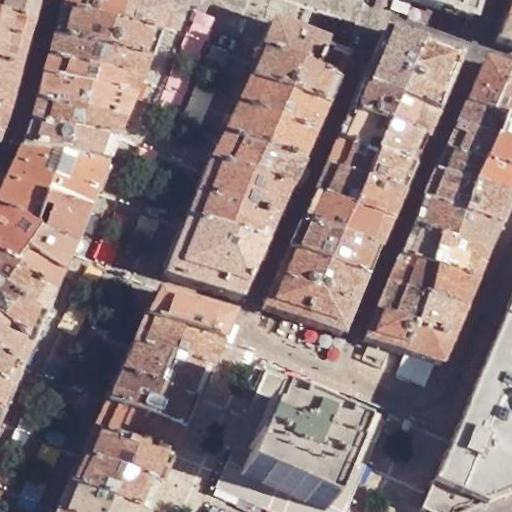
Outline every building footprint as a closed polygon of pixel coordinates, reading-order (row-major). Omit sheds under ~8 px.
[(0,0),(0,18),(30,26),(37,0),(0,0)] [(61,0),(57,15),(110,28),(119,0),(61,0)] [(119,0),(110,28),(156,39),(167,11),(143,0),(119,0)] [(406,0),(471,20),(476,0),(406,0)] [(57,15),(51,41),(87,49),(109,54),(147,63),(156,39),(110,28),(57,15)] [(0,69),(16,74),(18,69),(30,26),(0,18),(0,69)] [(286,64),(299,33),(275,24),(271,23),(270,25),(258,51),(257,52),(286,64)] [(511,25),(504,23),(493,44),(511,49),(511,25)] [(325,44),(299,33),(286,64),(312,75),(325,44)] [(406,76),(420,45),(383,33),(369,62),(406,76)] [(47,55),(45,60),(93,71),(139,82),(147,63),(109,54),(87,49),(51,41),(47,55)] [(349,52),(325,44),(312,75),(336,84),(349,52)] [(396,100),(435,115),(460,57),(420,45),(406,76),(396,100)] [(312,75),(286,64),(257,52),(245,81),(325,109),(336,84),(312,75)] [(44,66),(41,80),(90,90),(90,89),(99,92),(132,98),(139,82),(93,71),(45,60),(44,66)] [(358,86),(396,100),(406,76),(369,62),(358,86)] [(482,65),(463,107),(489,116),(507,73),(482,65)] [(0,112),(6,114),(10,99),(16,74),(0,69),(0,112)] [(489,116),(502,122),(511,124),(511,74),(507,73),(489,116)] [(41,80),(34,106),(123,122),(132,98),(99,92),(90,89),(90,90),(41,80)] [(325,109),(245,81),(236,102),(228,120),(219,137),(300,164),(309,146),(325,109)] [(346,115),(384,128),(396,100),(358,86),(346,115)] [(384,128),(423,142),(435,115),(396,100),(384,128)] [(34,106),(28,128),(114,143),(123,122),(34,106)] [(463,107),(453,130),(491,146),(502,122),(489,116),(463,107)] [(334,141),(372,155),(374,151),(384,128),(346,115),(334,141)] [(491,146),(482,166),(486,167),(511,175),(511,124),(502,122),(491,146)] [(28,128),(20,147),(107,165),(114,143),(28,128)] [(372,155),(412,169),(423,142),(384,128),(374,151),(372,155)] [(453,130),(442,153),(480,164),(482,166),(491,146),(453,130)] [(300,164),(219,137),(206,166),(287,192),(300,164)] [(322,169),(360,183),(362,180),(372,155),(334,141),(322,169)] [(107,165),(20,147),(18,152),(13,164),(47,177),(46,178),(94,195),(107,165)] [(442,153),(432,175),(472,189),(482,166),(480,164),(442,153)] [(360,183),(400,197),(412,169),(372,155),(362,180),(360,183)] [(287,192),(206,166),(184,221),(263,246),(287,192)] [(472,189),(509,202),(511,196),(511,175),(486,167),(482,166),(472,189)] [(310,197),(348,211),(360,183),(322,169),(310,197)] [(421,202),(460,216),(472,189),(432,175),(421,202)] [(31,192),(5,182),(0,192),(0,214),(31,230),(43,197),(31,192)] [(348,211),(387,225),(400,197),(360,183),(348,211)] [(460,216),(498,229),(501,222),(509,202),(472,189),(460,216)] [(61,202),(43,197),(31,230),(70,250),(87,210),(61,202)] [(298,224),(337,238),(348,211),(310,197),(298,224)] [(438,241),(449,243),(459,217),(460,216),(421,202),(409,231),(438,241)] [(337,238),(376,252),(387,225),(348,211),(337,238)] [(31,230),(0,214),(0,260),(50,298),(56,285),(67,257),(70,250),(31,230)] [(449,243),(485,256),(494,237),(498,229),(460,216),(459,217),(449,243)] [(263,246),(184,221),(161,277),(238,302),(263,246)] [(286,251),(325,266),(337,238),(298,224),(286,251)] [(409,231),(397,257),(425,268),(438,241),(409,231)] [(325,266),(364,280),(376,252),(337,238),(325,266)] [(436,272),(473,285),(480,270),(485,256),(449,243),(438,241),(425,268),(436,272)] [(259,310),(300,323),(325,266),(286,251),(259,310)] [(385,286),(425,299),(436,272),(425,268),(397,257),(385,286)] [(50,298),(0,260),(0,324),(29,348),(40,322),(50,298)] [(340,336),(364,280),(325,266),(300,323),(328,332),(340,336)] [(425,299),(462,312),(468,297),(473,285),(436,272),(425,299)] [(511,511),(511,279),(511,282),(427,485),(484,511),(511,511)] [(373,315),(413,328),(425,299),(385,286),(373,315)] [(140,320),(219,347),(232,317),(152,293),(144,311),(140,320)] [(413,328),(401,355),(440,367),(447,349),(462,312),(425,299),(413,328)] [(361,342),(401,355),(413,328),(373,315),(361,342)] [(129,348),(207,374),(219,347),(140,320),(132,341),(129,348)] [(0,324),(0,357),(19,372),(22,365),(29,348),(0,324)] [(117,376),(193,406),(207,374),(129,348),(121,367),(117,376)] [(12,388),(19,372),(0,357),(0,386),(10,394),(12,388)] [(105,405),(181,434),(193,406),(117,376),(107,398),(105,405)] [(217,487),(273,511),(340,511),(378,425),(321,400),(265,376),(217,487)] [(4,410),(10,394),(0,386),(0,414),(1,416),(4,410)] [(91,432),(168,462),(181,434),(105,405),(102,411),(91,432)] [(79,459),(156,489),(168,462),(91,432),(85,446),(79,459)] [(64,486),(131,511),(146,511),(156,489),(79,459),(75,467),(64,486)] [(52,511),(131,511),(64,486),(61,493),(52,511)]
